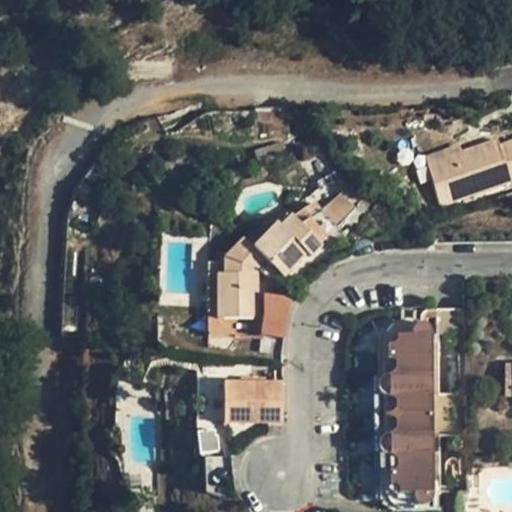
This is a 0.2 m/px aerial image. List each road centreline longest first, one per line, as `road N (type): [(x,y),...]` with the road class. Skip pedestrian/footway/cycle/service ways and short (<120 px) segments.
road 1 (residential): [(511,81),(432,99),(205,88),(115,109),(68,151),(46,197),(44,496)]
road 2 (residential): [(283,478),(298,440),(300,335),(325,286),(387,263),(511,261)]
